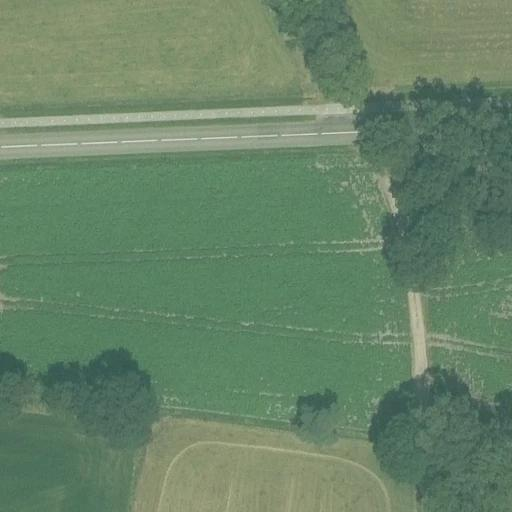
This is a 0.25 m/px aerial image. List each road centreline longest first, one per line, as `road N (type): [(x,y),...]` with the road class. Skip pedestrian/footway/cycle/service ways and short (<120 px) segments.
road 1 (secondary): [(511,126),(0,149)]
road 2 (track): [(351,108),(409,264),(426,511)]
